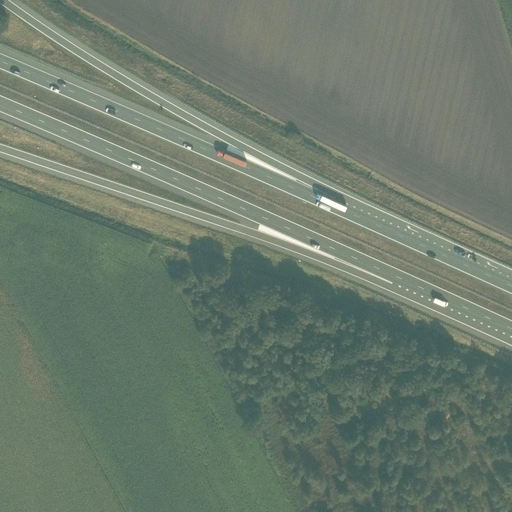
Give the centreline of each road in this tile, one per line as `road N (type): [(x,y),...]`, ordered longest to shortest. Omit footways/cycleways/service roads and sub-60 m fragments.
road 1 (motorway): [(0,103),(394,276)]
road 2 (motorway): [(0,148),(394,276)]
road 3 (motorway): [(339,209),(2,0)]
road 4 (motorway): [(339,209),(0,61)]
road 5 (motorway): [(511,286),(339,209)]
road 6 (motorway): [(394,276),(511,328)]
